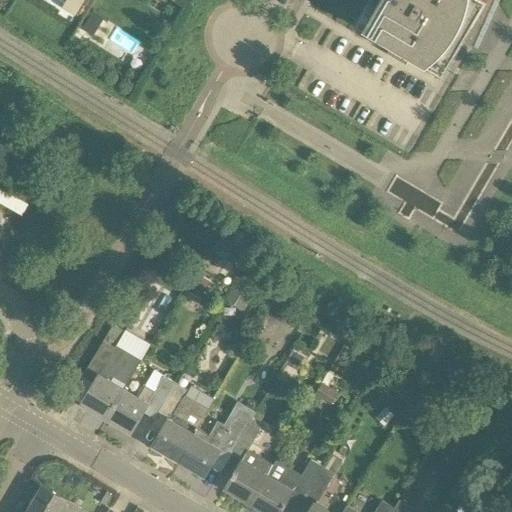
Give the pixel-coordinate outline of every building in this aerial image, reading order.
[(70,0),(67,0),(62,8),(76,16),(81,7),(70,0)] [(380,0),(365,27),(396,45),(392,53),(405,61),(410,53),(444,73),(463,41),(473,47),(494,0),(380,0)] [(96,33),(105,19),(93,11),(84,26),(96,33)] [(242,251),(238,258),(245,262),(250,255),(242,251)] [(185,290),(201,299),(211,282),(195,273),(185,290)] [(240,279),(226,301),(244,312),(258,290),(240,279)] [(281,296),(269,315),(282,322),(294,304),(281,296)] [(303,333),(312,317),(303,312),(293,327),(303,333)] [(83,377),(84,378),(94,383),(82,405),(107,419),(123,390),(139,364),(115,350),(116,348),(113,347),(122,330),(113,325),(83,377)] [(358,343),(348,338),(346,342),(343,347),(352,352),(355,347),(358,343)] [(302,359),(293,354),(288,363),(297,368),(302,359)] [(143,413),(155,420),(176,384),(176,383),(152,369),(136,398),(123,390),(107,419),(131,433),(143,413)] [(322,383),(315,394),(321,397),(331,403),(338,392),(331,389),(322,383)] [(179,461),(198,428),(209,409),(186,396),(188,391),(176,384),(155,420),(150,427),(161,433),(153,446),(179,461)] [(218,421),(209,435),(198,428),(179,461),(205,476),(218,453),(229,459),(233,452),(249,423),(256,412),(238,401),(225,425),(218,421)] [(469,421),(476,409),(464,403),(457,415),(469,421)] [(392,417),(385,410),(377,418),(385,425),(392,417)] [(243,458),(242,461),(225,489),(252,504),(274,465),(249,450),(260,430),(249,423),(233,452),(243,458)] [(264,511),(280,511),(287,501),(298,508),(306,494),(322,466),(311,459),(302,475),(277,460),(274,465),(252,504),(264,511)] [(322,466),(306,494),(318,501),(335,473),(322,466)] [(107,511),(88,511),(68,500),(67,501),(43,486),(29,509),(35,511),(107,511)] [(111,507),(117,495),(108,491),(102,502),(111,507)] [(410,511),(413,508),(399,500),(395,508),(392,511),(410,511)] [(343,511),(392,511),(395,508),(382,501),(375,511),(356,511),(347,506),(343,511)] [(308,511),(329,511),(314,503),(308,511)]
